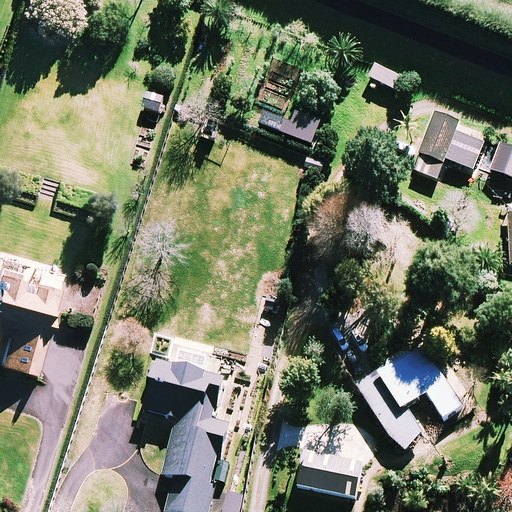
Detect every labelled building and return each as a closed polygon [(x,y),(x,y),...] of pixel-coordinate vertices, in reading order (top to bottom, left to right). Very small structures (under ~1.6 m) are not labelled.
[(395,75),(376,66),(370,79),(388,88),(395,75)] [(166,98),(149,93),(144,109),(160,114),(166,98)] [(459,123),(438,116),(422,156),(445,165),(446,161),(475,172),(485,146),(455,134),(459,123)] [(59,288),(0,270),(0,346),(4,348),(0,361),(0,363),(33,373),(59,288)] [(463,409),(424,348),(360,390),(400,453),(425,436),(407,409),(428,396),(445,421),(463,409)] [(226,379),(157,363),(145,413),(177,420),(164,476),(175,479),(167,511),(211,511),(216,491),(212,490),(218,461),(222,462),(231,426),(206,420),(208,411),(218,414),(226,379)] [(364,465),(309,452),(301,487),(356,500),(364,465)]
